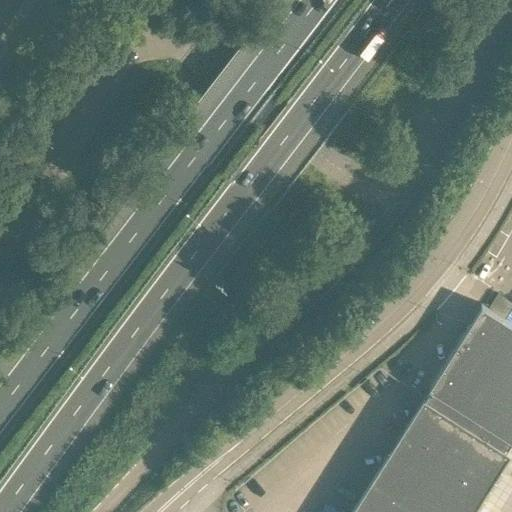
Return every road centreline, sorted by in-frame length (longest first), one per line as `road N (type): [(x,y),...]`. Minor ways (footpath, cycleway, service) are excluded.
road 1 (motorway): [(4,511),(395,0)]
road 2 (motorway): [(315,0),(0,413)]
road 3 (tertiary): [(161,511),(407,298),(460,232),(511,138)]
road 4 (unclassified): [(0,251),(99,78),(124,50),(153,44),(214,74)]
road 5 (unclassified): [(315,152),(361,182),(404,178),(506,0)]
road 6 (unclassified): [(315,152),(214,74)]
